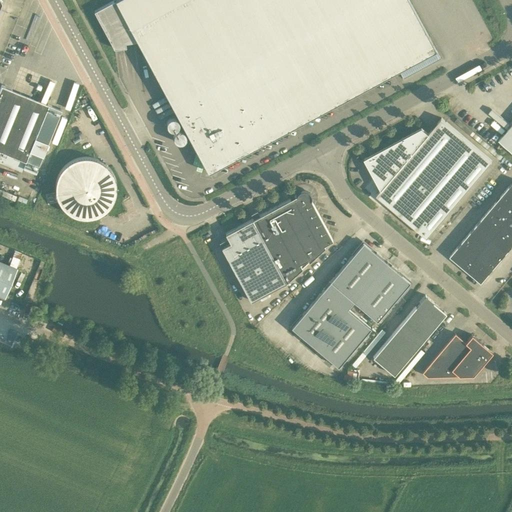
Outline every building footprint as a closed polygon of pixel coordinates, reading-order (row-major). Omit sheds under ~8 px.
[(440,58),(408,0),(113,0),(94,10),(114,47),(126,46),(125,41),(137,40),(208,171),(398,69),(403,78),(440,58)] [(1,84),(0,87),(0,162),(21,171),(23,165),(36,170),(61,109),(1,84)] [(174,130),(175,130),(176,129),(177,128),(178,128),(178,127),(179,126),(179,125),(179,124),(179,123),(179,121),(178,121),(178,120),(177,119),(176,118),(175,118),(174,117),(173,117),(172,117),(171,118),(170,118),(169,119),(168,120),(167,121),(167,123),(166,124),(167,125),(167,126),(167,127),(168,128),(169,128),(170,129),(171,130),(172,130),(173,130),(174,130)] [(427,236),(491,160),(446,121),(441,117),(432,128),(429,132),(422,126),(376,151),(364,157),(381,188),(376,193),(394,208),(427,236)] [(511,150),(511,123),(498,139),(511,150)] [(179,142),(180,142),(181,142),(182,142),(183,141),(184,140),(185,139),(185,138),(185,137),(186,136),(185,135),(185,134),(185,133),(184,132),(183,132),(182,131),(181,130),(180,130),(179,130),(178,130),(177,130),(176,131),(175,132),(174,133),(174,134),(173,135),(173,136),(173,137),(174,138),(174,139),(175,140),(175,141),(176,142),(177,142),(178,142),(179,142)] [(114,201),(116,195),(117,189),(117,183),(115,178),(113,172),(112,170),(110,167),(108,165),(106,163),(103,161),(101,160),(98,158),(95,157),(91,156),(85,156),(82,156),(79,157),(76,158),(73,159),(69,161),(64,165),(62,167),(60,169),(58,172),(57,176),(55,180),(55,183),(55,191),(55,194),(56,197),(57,200),(60,204),(62,207),(64,209),(66,211),(69,213),(71,214),(76,216),(80,217),(84,218),(88,218),(93,217),(96,216),(100,214),(105,211),(110,206),(114,201)] [(511,181),(450,255),(465,268),(481,281),(511,244),(511,181)] [(230,242),(221,247),(250,300),(286,280),(324,245),(323,244),(332,239),(310,199),(311,197),(310,194),(309,192),(307,194),(301,192),(300,189),(298,191),(296,192),(295,194),(225,233),(230,242)] [(370,327),(347,307),(354,300),(353,299),(385,261),(363,242),(291,326),(338,365),(370,327)] [(0,294),(5,296),(17,267),(0,259),(0,294)] [(408,280),(385,261),(353,299),(354,300),(376,319),(398,293),(408,280)] [(404,318),(372,356),(393,374),(425,336),(445,312),(432,301),(433,301),(425,294),(404,318)] [(421,371),(426,375),(459,374),(472,374),(488,355),(488,348),(471,333),(464,341),(454,332),(421,371)]
